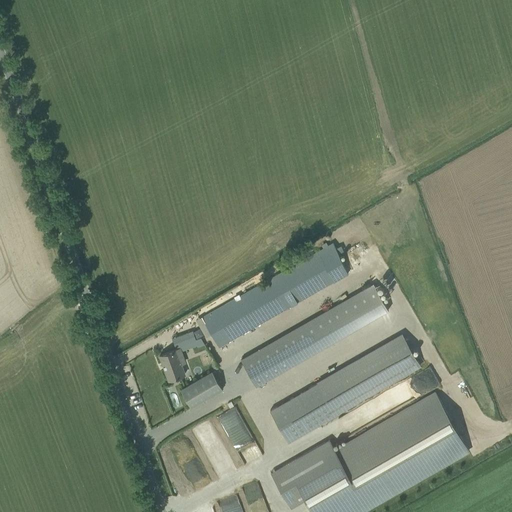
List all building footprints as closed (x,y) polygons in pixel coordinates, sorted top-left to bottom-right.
[(220,348),(301,301),(349,274),(332,244),(203,317),(220,348)] [(176,349),(169,352),(159,355),(168,380),(185,374),(179,358),(183,356),(181,351),(197,345),(193,331),(172,339),(176,349)] [(287,441),(420,365),(402,334),(270,410),(287,441)] [(292,365),(276,338),(240,359),(256,385),(292,365)] [(180,389),(190,407),(222,389),(212,371),(180,389)] [(270,472),(290,508),(306,499),(313,511),(359,511),(468,450),(435,393),(335,450),(329,439),(270,472)] [(262,453),(235,405),(217,415),(244,463),(262,453)] [(215,463),(219,475),(233,469),(229,458),(215,463)] [(243,511),(238,495),(214,503),(216,511),(243,511)]
